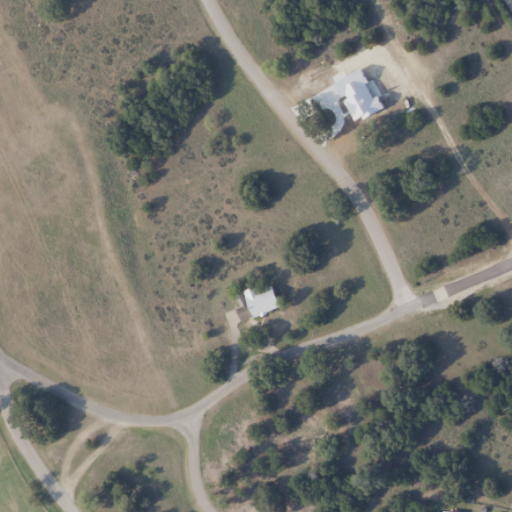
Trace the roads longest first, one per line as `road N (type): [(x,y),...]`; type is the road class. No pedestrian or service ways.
road 1 (residential): [(192,475),(211,511),(413,304),(258,368),(188,422),(192,475)]
road 2 (residential): [(213,0),(244,60),(357,191),(413,304)]
road 3 (residential): [(188,422),(120,411),(0,350)]
road 4 (residential): [(0,372),(9,415),(77,511)]
